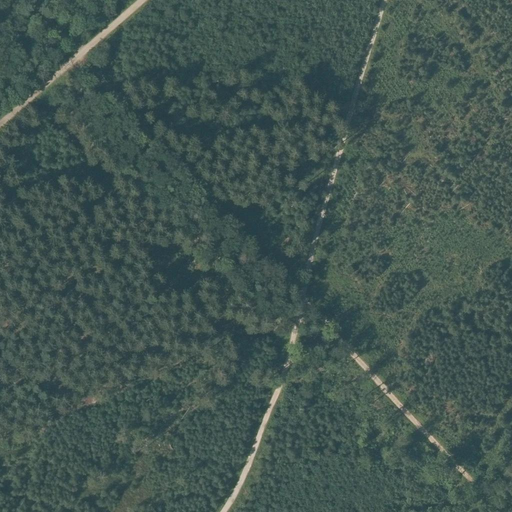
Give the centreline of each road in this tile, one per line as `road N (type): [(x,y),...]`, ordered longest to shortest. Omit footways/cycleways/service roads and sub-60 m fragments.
road 1 (track): [(26,0),(502,511)]
road 2 (track): [(387,0),(294,342),(221,511)]
road 3 (track): [(0,124),(142,0)]
